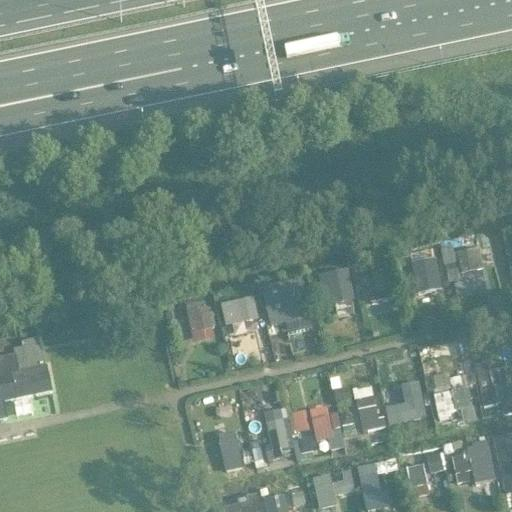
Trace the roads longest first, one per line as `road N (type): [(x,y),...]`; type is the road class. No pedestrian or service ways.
road 1 (unknown): [(201,495),(490,428)]
road 2 (motorway): [(176,48),(409,0)]
road 3 (motorway): [(0,122),(176,48)]
road 4 (motorway): [(0,82),(176,48)]
